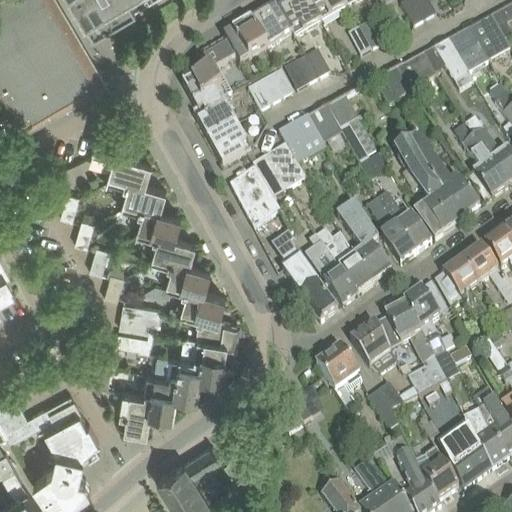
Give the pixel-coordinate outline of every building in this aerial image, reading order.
[(0,0),(0,95),(22,132),(105,83),(56,0),(0,0)] [(75,0),(95,32),(136,7),(147,0),(75,0)] [(293,36),(295,40),(322,25),(306,0),(297,0),(280,11),(279,11),(293,35),(293,36)] [(306,0),(322,25),(348,9),(342,0),(306,0)] [(342,0),(348,9),(362,0),(342,0)] [(427,0),(414,0),(413,1),(425,22),(436,16),(427,0)] [(414,29),(425,22),(413,1),(402,7),(414,29)] [(268,51),(293,36),(293,35),(279,11),(280,11),(277,6),(251,22),(268,51)] [(511,7),(492,19),(504,41),(511,36),(511,7)] [(470,31),(476,42),(475,43),(481,54),(504,41),(492,19),(470,31)] [(213,72),(219,69),(237,58),(241,66),(268,51),(251,22),(224,38),(226,40),(193,60),(197,67),(202,76),(212,71),(213,72)] [(371,24),(360,30),(372,52),(383,45),(371,24)] [(361,58),(372,52),(360,30),(349,36),(361,58)] [(473,85),(455,54),(457,53),(450,42),(434,51),(458,93),(473,85)] [(319,53),(308,59),(320,81),(331,75),(319,53)] [(436,78),(424,57),(400,71),(413,92),(436,78)] [(308,59),(296,65),(309,87),(320,81),(308,59)] [(297,93),(309,87),(296,65),(285,72),(297,93)] [(183,86),(197,112),(198,113),(223,100),(224,101),(228,98),(233,95),(219,69),(213,72),(212,71),(202,76),(197,67),(191,71),(195,79),(183,86)] [(389,109),(412,92),(413,92),(400,71),(375,85),(389,109)] [(282,73),(271,79),(283,101),(294,95),(282,73)] [(271,79),(261,85),(273,107),(283,101),(271,79)] [(261,113),(273,107),(261,85),(249,92),(261,113)] [(511,104),(499,86),(488,94),(511,126),(511,104)] [(193,114),(209,142),(238,126),(224,101),(223,100),(198,113),(197,112),(193,114)] [(329,109),(343,136),(342,137),(360,167),(370,161),(368,158),(376,154),(345,101),(329,109)] [(329,109),(311,118),(326,146),(342,137),(343,136),(329,109)] [(286,146),(287,145),(300,167),(327,151),(324,147),(326,146),(311,118),(280,134),(286,146)] [(481,127),(475,119),(466,125),(474,139),(510,189),(511,187),(511,155),(508,150),(501,155),(481,127)] [(466,125),(454,133),(480,170),(473,175),(492,201),(510,189),(474,139),(466,125)] [(131,158),(137,137),(100,126),(92,156),(113,162),(114,162),(116,154),(132,159),(131,158)] [(253,151),(238,126),(209,142),(223,168),(241,159),(253,151)] [(410,143),(427,173),(463,223),(481,210),(469,194),(458,178),(450,184),(435,164),(428,155),(430,153),(419,137),(411,142),(410,143)] [(463,223),(427,173),(410,143),(396,151),(414,181),(431,204),(416,215),(435,242),(463,223)] [(288,191),(307,180),(299,167),(300,167),(287,145),(286,146),(268,157),(288,191)] [(113,162),(107,183),(128,189),(131,181),(146,186),(146,185),(152,164),(131,158),(132,159),(116,154),(114,162),(113,162)] [(370,161),(360,167),(357,169),(367,184),(389,171),(380,155),(370,161)] [(253,166),(255,169),(273,200),(288,191),(268,157),(253,166)] [(52,165),(50,172),(45,189),(57,193),(64,168),(52,165)] [(281,213),(273,200),(255,169),(230,187),(254,232),(281,213)] [(128,189),(122,209),(143,215),(144,216),(146,208),(161,212),(161,211),(167,191),(146,185),(146,186),(131,181),(128,189)] [(80,197),(67,194),(61,218),(73,221),(80,197)] [(405,223),(385,196),(378,201),(417,256),(432,245),(412,217),(405,223)] [(378,201),(366,210),(385,237),(381,239),(401,267),(417,256),(378,201)] [(362,253),(356,257),(355,258),(375,286),(392,274),(372,247),(379,242),(368,225),(355,205),(337,218),(362,253)] [(143,215),(137,236),(158,242),(161,235),(175,239),(175,238),(181,217),(161,211),(161,212),(146,208),(144,216),(143,215)] [(94,224),(82,220),(75,245),(88,248),(94,224)] [(511,226),(502,234),(511,250),(511,226)] [(356,257),(340,235),(332,241),(326,233),(318,239),(323,246),(359,297),(375,286),(355,258),(356,257)] [(511,267),(511,250),(502,234),(485,246),(504,271),(511,266),(511,267)] [(161,235),(158,242),(151,263),(172,269),(173,269),(176,261),(190,265),(196,244),(175,238),(175,239),(161,235)] [(283,273),(320,325),(338,312),(291,246),(294,243),(289,235),(272,247),(286,266),(288,265),(290,268),(283,273)] [(342,309),(359,297),(323,246),(313,252),(331,276),(323,282),(342,309)] [(109,251),(97,247),(90,271),(102,275),(109,251)] [(510,310),(511,308),(511,290),(494,264),(482,248),(462,263),(479,286),(488,279),(510,310)] [(0,302),(16,294),(8,278),(11,276),(0,257),(0,302)] [(172,269),(167,290),(187,295),(188,296),(190,288),(205,293),(205,292),(211,271),(190,265),(176,261),(173,269),(172,269)] [(469,293),(479,286),(462,263),(435,282),(446,300),(456,293),(477,323),(486,317),(469,293)] [(124,277),(112,274),(105,298),(117,302),(124,277)] [(405,303),(407,306),(435,362),(447,356),(446,354),(441,343),(431,325),(441,318),(448,313),(432,284),(405,303)] [(181,317),(202,323),(199,340),(222,343),(226,321),(219,319),(226,298),(205,292),(205,293),(190,288),(188,296),(187,295),(181,317)] [(122,316),(148,320),(150,308),(124,304),(122,316)] [(435,362),(407,306),(386,317),(401,347),(410,342),(425,372),(409,379),(419,398),(440,388),(446,384),(441,374),(435,362)] [(150,334),(150,332),(157,333),(161,310),(150,308),(148,320),(122,316),(120,329),(148,333),(150,334)] [(196,361),(204,362),(201,376),(201,378),(222,382),(227,351),(236,352),(241,325),(226,321),(222,343),(199,340),(196,360),(196,361)] [(379,378),(397,366),(391,355),(376,325),(351,343),(362,359),(370,370),(379,378)] [(149,354),(152,340),(157,333),(150,332),(150,334),(148,333),(148,338),(131,335),(129,348),(139,350),(139,352),(149,354)] [(117,346),(129,348),(131,335),(119,333),(117,346)] [(496,351),(506,345),(499,335),(489,341),(496,351)] [(451,338),(441,343),(446,354),(457,348),(451,338)] [(348,397),(363,385),(358,378),(361,376),(341,349),(317,367),(335,393),(334,394),(350,417),(358,411),(348,397)] [(450,358),(455,367),(471,358),(467,349),(450,358)] [(170,379),(179,381),(176,396),(197,399),(201,378),(201,376),(204,362),(196,361),(196,360),(174,357),(174,358),(157,355),(154,376),(170,378),(170,379)] [(447,356),(435,362),(441,374),(455,367),(450,358),(449,359),(447,356)] [(99,365),(97,376),(110,378),(112,367),(99,365)] [(498,374),(506,386),(511,382),(511,373),(508,368),(498,374)] [(170,378),(154,376),(149,375),(145,396),(153,398),(150,413),(151,414),(172,417),(173,415),(176,396),(179,381),(170,379),(170,378)] [(108,390),(110,378),(97,376),(95,387),(108,390)] [(446,384),(440,388),(445,399),(452,395),(447,384),(446,384)] [(390,385),(378,393),(392,412),(402,405),(390,385)] [(126,417),(124,429),(124,431),(148,435),(151,414),(150,413),(153,398),(145,396),(123,392),(120,415),(126,417)] [(390,432),(396,444),(403,439),(398,428),(398,427),(392,412),(378,393),(368,400),(389,433),(390,432)] [(43,426),(46,431),(81,413),(71,395),(48,408),(54,420),(43,425),(43,426)] [(436,396),(426,402),(430,409),(440,403),(436,396)] [(294,408),(304,424),(313,418),(299,397),(290,403),(294,408)] [(0,407),(0,420),(0,421),(22,409),(17,398),(0,407)] [(483,408),(478,412),(488,433),(509,460),(511,458),(511,431),(500,414),(501,413),(493,401),(483,408)] [(6,431),(12,443),(39,428),(43,426),(43,425),(54,420),(48,408),(28,419),(6,431)] [(305,426),(304,424),(294,408),(278,418),(288,436),(305,426)] [(22,409),(0,421),(6,431),(28,419),(22,409)] [(87,425),(81,413),(46,431),(57,451),(53,468),(34,481),(55,511),(58,511),(91,489),(85,478),(84,478),(80,477),(85,454),(90,456),(100,449),(98,444),(100,443),(90,424),(87,425)] [(493,472),(509,460),(488,433),(483,437),(474,417),(464,421),(471,435),(476,441),(474,442),(493,472)] [(432,424),(422,430),(430,442),(439,437),(432,424)] [(471,435),(464,424),(450,434),(464,455),(478,482),(493,472),(474,442),(476,441),(471,435)] [(450,434),(437,444),(440,450),(440,451),(450,467),(465,492),(478,482),(462,457),(464,455),(450,434)] [(410,453),(404,440),(403,439),(396,444),(403,456),(396,460),(413,492),(405,496),(413,511),(436,511),(441,509),(438,504),(422,478),(410,453)] [(158,481),(177,511),(207,511),(213,508),(194,478),(222,461),(213,446),(158,481)] [(448,473),(444,468),(441,463),(439,461),(435,453),(426,458),(433,471),(422,478),(438,504),(459,489),(448,473)] [(20,498),(9,505),(14,511),(42,511),(23,484),(6,454),(0,457),(0,470),(9,486),(16,496),(18,494),(20,498)] [(241,491),(252,483),(236,458),(224,466),(241,491)] [(360,510),(361,511),(408,511),(394,485),(388,489),(378,472),(376,473),(368,462),(354,472),(370,496),(372,495),(374,500),(360,510)] [(359,511),(339,484),(322,496),(334,511),(359,511)]
